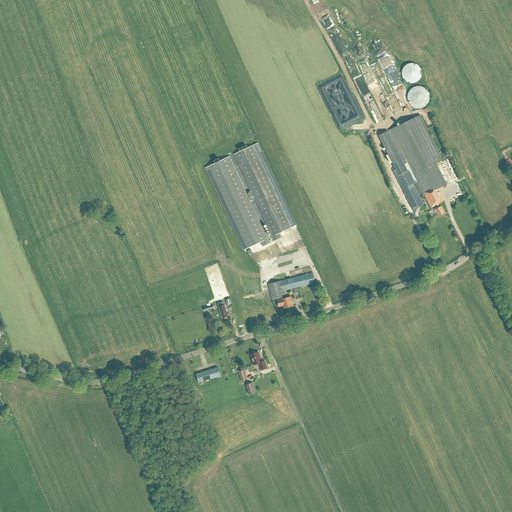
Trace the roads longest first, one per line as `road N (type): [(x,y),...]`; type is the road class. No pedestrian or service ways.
road 1 (tertiary): [(259,332),(440,272),(511,228)]
road 2 (tertiary): [(0,365),(98,383),(259,332)]
road 3 (unclassified): [(342,511),(259,332)]
road 4 (track): [(374,137),(304,0)]
